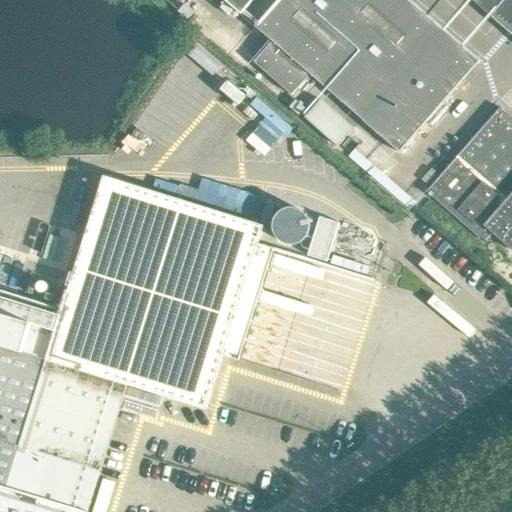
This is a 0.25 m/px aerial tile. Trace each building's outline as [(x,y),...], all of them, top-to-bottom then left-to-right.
[(224,0),(242,14),(254,0),(224,0)] [(479,61),(409,0),(277,0),(255,26),(272,41),(254,62),(292,95),(310,73),(400,151),(479,61)] [(511,0),(472,0),(511,34),(511,0)] [(232,21),(225,28),(236,39),(243,32),(232,21)] [(427,191),(432,195),(486,242),(494,233),(511,248),(511,117),(500,107),(427,191)] [(297,119),(295,141),(306,142),(309,120),(297,119)] [(0,511),(87,511),(100,472),(101,472),(102,471),(101,471),(127,385),(207,409),(223,355),(239,360),(274,248),(258,243),(264,225),(104,176),(68,290),(67,290),(61,309),(0,289),(0,511)] [(278,238),(300,243),(312,184),(290,179),(278,238)] [(344,213),(342,223),(366,227),(368,217),(344,213)] [(46,240),(57,242),(62,216),(51,214),(46,240)] [(319,216),(307,256),(327,262),(340,222),(319,216)] [(359,241),(363,230),(342,224),(332,253),(378,268),(388,239),(377,236),(374,246),(359,241)] [(0,242),(0,273),(7,274),(12,244),(0,242)] [(403,279),(400,289),(449,305),(452,295),(403,279)] [(306,365),(309,355),(265,341),(262,350),(306,365)]
